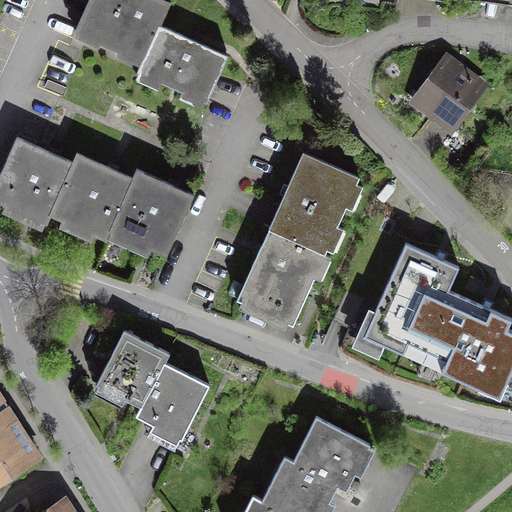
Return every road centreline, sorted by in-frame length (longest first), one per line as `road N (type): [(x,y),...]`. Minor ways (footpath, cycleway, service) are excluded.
road 1 (residential): [(511,430),(318,374),(167,316),(50,291),(16,296)]
road 2 (residential): [(511,269),(333,80)]
road 3 (residential): [(16,296),(31,375),(115,511)]
road 4 (residential): [(333,80),(407,32),(511,42)]
